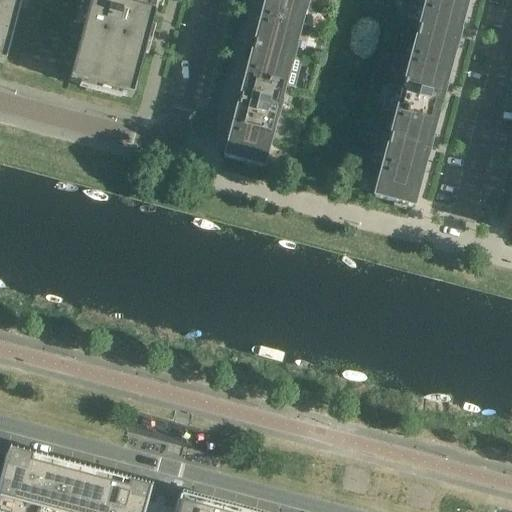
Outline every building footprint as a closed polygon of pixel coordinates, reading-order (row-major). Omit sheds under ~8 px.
[(0,0),(0,63),(4,65),(21,0),(0,0)] [(151,29),(158,0),(90,0),(69,82),(132,99),(151,29)] [(290,58),(305,4),(288,0),(265,0),(253,49),(290,58)] [(454,44),(465,0),(425,0),(417,34),(454,44)] [(440,98),(454,44),(417,34),(403,88),(440,98)] [(276,113),(290,58),(253,49),(238,103),(276,113)] [(426,152),(440,98),(403,88),(388,142),(426,152)] [(261,168),(276,113),(238,103),(224,158),(261,168)] [(411,207),(426,152),(388,142),(374,197),(411,207)] [(0,511),(142,511),(147,493),(5,456),(0,476),(0,511)] [(217,511),(176,501),(173,511),(217,511)]
